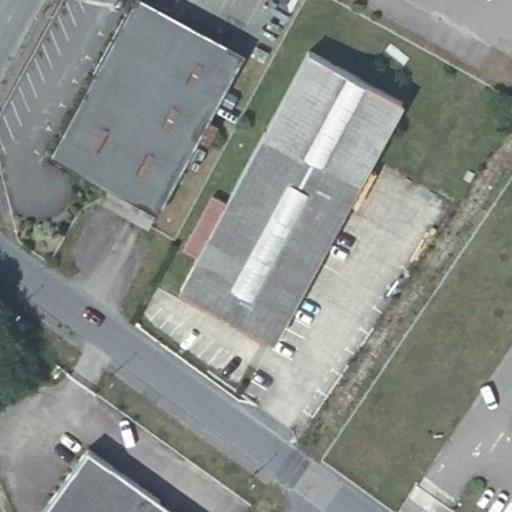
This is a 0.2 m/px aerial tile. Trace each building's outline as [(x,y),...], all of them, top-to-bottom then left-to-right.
[(156,211),(159,213),(186,162),(210,118),(247,51),(151,0),(133,0),(50,153),(107,185),(156,211)] [(182,285),(278,336),(364,178),(408,98),(314,45),(270,125),(229,198),(200,253),(182,285)] [(220,123),(210,118),(186,162),(196,167),(220,123)] [(156,211),(107,185),(100,198),(148,225),(156,211)] [(229,198),(216,191),(187,246),(200,253),(229,198)] [(179,511),(87,445),(42,508),(47,511),(179,511)]
